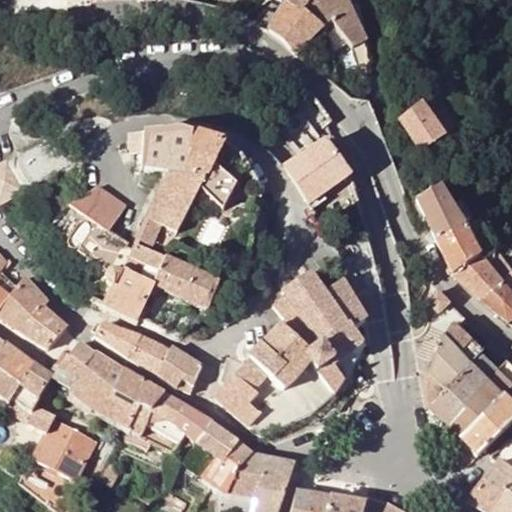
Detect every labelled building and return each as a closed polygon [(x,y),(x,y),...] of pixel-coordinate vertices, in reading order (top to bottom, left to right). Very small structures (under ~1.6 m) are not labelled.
[(298,15),(301,13),(307,6),(312,0),(273,0),(283,5),(298,15)] [(312,0),(307,6),(301,13),(322,30),(330,24),(352,50),(365,45),(347,8),(340,0),(312,0)] [(320,31),(322,30),(301,13),(298,15),(283,5),(281,9),(277,15),(264,12),(253,25),(267,33),(282,43),(294,57),(320,31)] [(439,99),(423,109),(439,134),(455,124),(439,99)] [(423,109),(421,107),(398,122),(426,165),(438,157),(432,148),(443,140),(439,134),(423,109)] [(130,170),(144,171),(171,174),(186,176),(188,146),(191,145),(192,138),(178,134),(143,138),(127,139),(130,170)] [(186,176),(171,174),(148,222),(162,228),(177,236),(199,192),(222,214),(236,187),(213,167),(223,147),(192,138),(191,145),(188,146),(186,176)] [(325,144),(283,169),(309,205),(350,177),(344,167),(328,142),(325,144)] [(7,162),(0,166),(0,204),(24,190),(7,162)] [(67,209),(88,222),(108,234),(126,209),(96,189),(67,209)] [(439,189),(415,201),(435,242),(462,229),(462,228),(439,189)] [(162,228),(148,222),(147,222),(139,241),(153,248),(162,228)] [(453,275),(478,258),(491,249),(495,247),(478,222),(463,230),(462,229),(435,242),(441,253),(446,264),(451,276),(453,275)] [(152,289),(163,263),(135,249),(134,250),(128,261),(135,265),(129,277),(152,289)] [(478,258),(498,282),(501,279),(494,268),(494,253),(491,249),(478,258)] [(494,253),(494,268),(502,262),(500,260),(494,253)] [(499,317),(506,322),(508,322),(509,322),(511,322),(511,321),(511,301),(511,298),(498,282),(478,258),(453,275),(499,317)] [(135,265),(128,261),(123,274),(129,277),(135,265)] [(163,263),(152,289),(153,290),(177,301),(190,273),(164,261),(163,263)] [(0,273),(0,322),(18,335),(43,309),(48,305),(24,280),(16,289),(0,273)] [(217,285),(190,273),(177,301),(205,313),(212,296),(222,301),(227,292),(216,287),(217,285)] [(106,285),(106,286),(112,290),(102,310),(136,326),(138,323),(153,290),(152,289),(129,277),(123,274),(119,279),(114,276),(112,276),(111,277),(109,277),(107,278),(107,280),(106,281),(105,283),(106,285)] [(310,365),(335,397),(344,382),(333,367),(361,348),(351,332),(362,324),(365,323),(341,283),(323,294),(310,274),(288,288),(282,292),(285,297),(264,315),(278,330),(281,327),(305,349),(309,355),(305,358),(310,365)] [(438,315),(447,304),(437,292),(426,303),(438,315)] [(453,326),(454,327),(463,318),(447,304),(438,315),(452,328),(453,326)] [(47,352),(67,330),(43,309),(18,335),(47,352)] [(127,362),(140,340),(103,325),(94,339),(127,362)] [(428,376),(445,392),(478,358),(479,357),(467,347),(471,343),(454,327),(453,326),(452,328),(442,339),(428,376)] [(252,393),(267,377),(283,394),(310,365),(305,358),(309,355),(305,349),(281,327),(278,330),(233,377),(252,393)] [(157,378),(171,349),(164,346),(161,349),(140,340),(127,362),(157,378)] [(34,367),(4,346),(0,351),(0,401),(8,407),(12,402),(34,367)] [(94,357),(79,346),(58,371),(77,382),(83,369),(85,371),(94,357)] [(181,383),(194,389),(202,369),(171,349),(157,378),(175,391),(176,391),(181,383)] [(83,369),(77,382),(70,393),(69,396),(101,420),(112,397),(123,374),(95,356),(94,357),(85,371),(83,369)] [(495,376),(478,358),(445,392),(430,408),(428,411),(447,430),(495,376)] [(458,441),(501,399),(511,391),(511,370),(505,365),(495,376),(447,430),(458,441)] [(31,415),(45,390),(47,386),(52,379),(34,367),(12,402),(31,415)] [(53,382),(70,393),(77,382),(58,371),(53,382)] [(150,414),(163,397),(123,374),(112,397),(137,410),(144,411),(150,414)] [(445,392),(428,376),(424,382),(430,408),(445,392)] [(248,430),(249,429),(261,418),(248,407),(257,397),(252,393),(233,377),(213,399),(218,403),(248,430)] [(176,391),(191,395),(194,389),(181,383),(176,391)] [(482,453),(511,425),(511,391),(501,399),(458,441),(476,460),(482,453)] [(112,397),(101,420),(124,431),(140,439),(146,427),(151,416),(150,414),(144,411),(137,410),(112,397)] [(163,397),(150,414),(151,416),(172,425),(185,436),(197,446),(211,425),(163,397)] [(39,454),(82,476),(102,435),(40,404),(35,413),(27,426),(47,437),(39,454)] [(178,446),(185,436),(172,425),(151,416),(146,427),(178,446)] [(223,464),(238,445),(211,425),(197,446),(217,460),(223,464)] [(201,479),(209,485),(221,494),(226,498),(238,471),(252,456),(238,445),(223,464),(217,460),(201,479)] [(252,511),(256,501),(252,500),(269,460),(252,456),(238,471),(226,498),(221,494),(219,511),(252,511)] [(256,501),(252,511),(278,511),(294,465),(269,460),(252,500),(256,501)] [(511,511),(511,473),(497,463),(484,481),(498,490),(482,511),(481,511),(511,511)] [(104,476),(115,482),(121,471),(110,465),(104,476)] [(115,482),(104,476),(100,483),(112,489),(115,482)] [(498,490),(484,481),(467,503),(482,511),(498,490)] [(307,511),(313,495),(296,492),(290,511),(307,511)] [(167,493),(158,508),(165,511),(181,511),(187,504),(167,493)] [(326,511),(330,497),(313,495),(307,511),(326,511)] [(362,511),(365,503),(330,497),(326,511),(362,511)]
